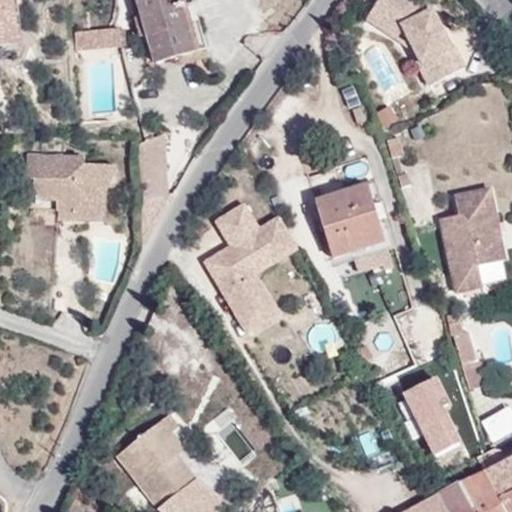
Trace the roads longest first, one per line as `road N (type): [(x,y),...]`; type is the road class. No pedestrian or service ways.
road 1 (residential): [(168,238),(316,464)]
road 2 (residential): [(168,238),(201,170),(313,22)]
road 3 (residential): [(337,123),(376,154),(435,338)]
road 4 (residential): [(35,511),(110,349)]
road 5 (residential): [(337,123),(287,165),(320,262)]
road 6 (residential): [(110,349),(168,238)]
